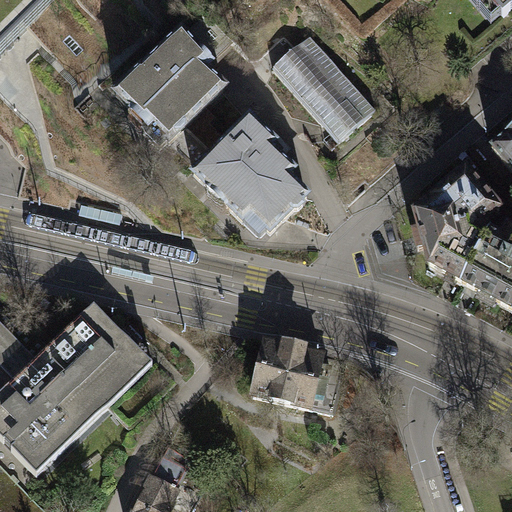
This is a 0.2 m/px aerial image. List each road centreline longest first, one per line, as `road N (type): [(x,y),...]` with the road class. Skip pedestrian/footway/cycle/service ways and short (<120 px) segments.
road 1 (tertiary): [(0,259),(263,319),(330,303)]
road 2 (tertiary): [(330,303),(0,229)]
road 3 (residential): [(330,303),(347,237),(511,97)]
road 4 (residential): [(445,511),(423,424),(452,343)]
road 5 (tertiary): [(330,303),(452,343)]
